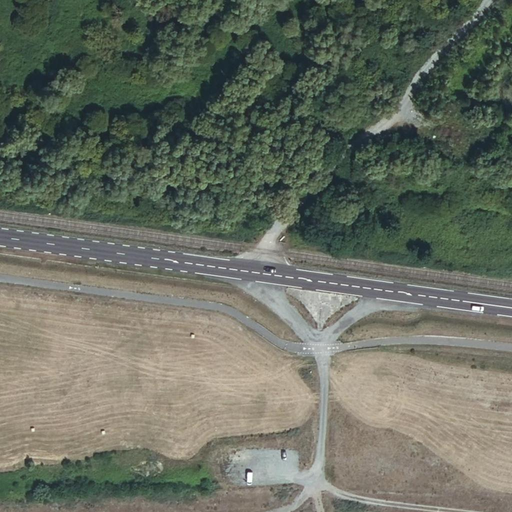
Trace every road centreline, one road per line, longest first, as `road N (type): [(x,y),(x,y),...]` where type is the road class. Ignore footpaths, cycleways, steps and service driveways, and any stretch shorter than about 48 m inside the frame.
road 1 (unclassified): [(261,273),(272,229),(386,119),(483,0)]
road 2 (tertiary): [(0,237),(261,273)]
road 3 (tertiary): [(261,273),(511,308)]
road 4 (track): [(457,511),(356,499),(316,473)]
road 5 (track): [(511,176),(386,119)]
